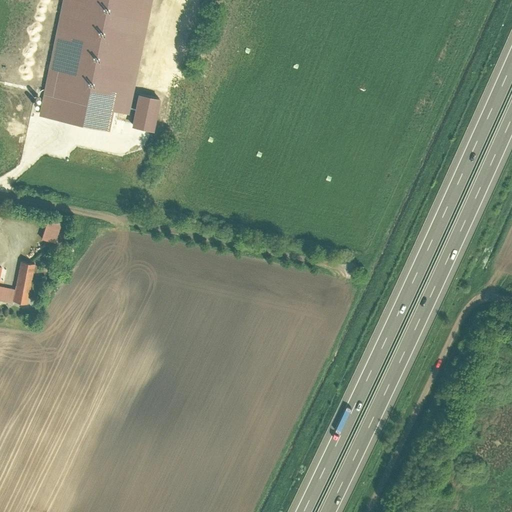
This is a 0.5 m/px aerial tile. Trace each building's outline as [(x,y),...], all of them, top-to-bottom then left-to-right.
[(153,0),(62,0),(39,117),(110,131),(114,112),(130,116),(153,0)] [(144,91),(138,124),(161,128),(167,95),(144,91)] [(57,220),(46,218),(42,237),(53,239),(57,220)] [(25,304),(34,262),(20,259),(15,287),(12,301),(25,304)] [(0,298),(12,301),(15,287),(0,284),(0,298)]
